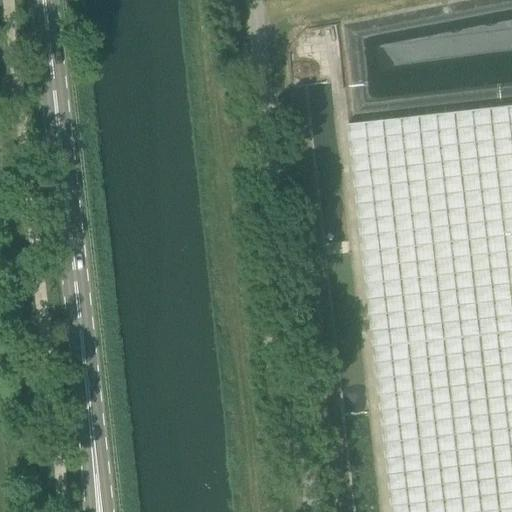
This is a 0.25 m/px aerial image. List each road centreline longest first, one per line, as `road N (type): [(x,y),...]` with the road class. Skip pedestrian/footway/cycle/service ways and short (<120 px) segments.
road 1 (unclassified): [(317,511),(258,0)]
road 2 (primary): [(97,511),(41,0)]
